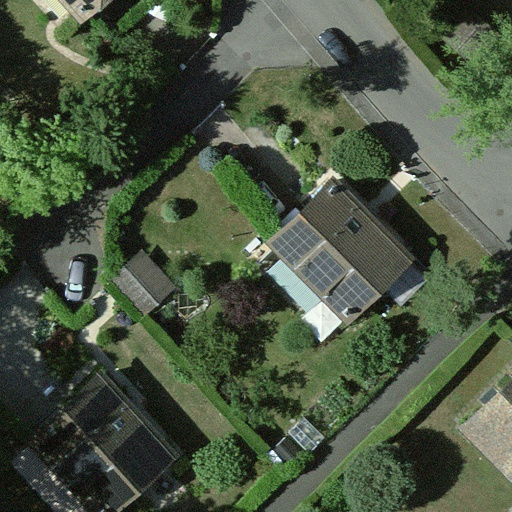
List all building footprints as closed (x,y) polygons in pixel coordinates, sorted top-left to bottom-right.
[(99,0),(64,0),(81,17),(99,0)] [(348,320),(414,255),(333,171),(266,236),(348,320)] [(176,286),(142,248),(109,277),(143,315),(176,286)] [(111,511),(179,452),(101,365),(24,434),(94,511),(111,511)] [(511,369),(455,426),(511,483),(511,369)]
